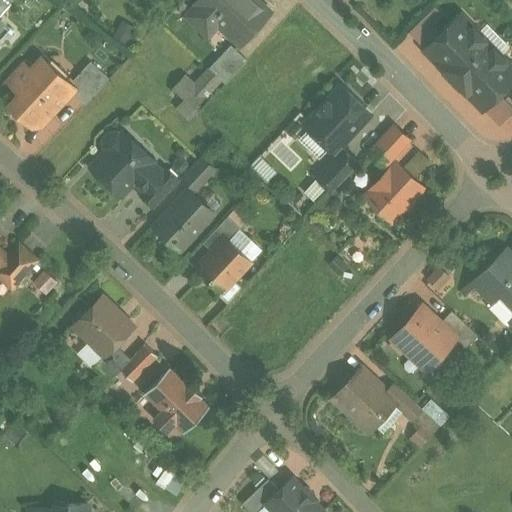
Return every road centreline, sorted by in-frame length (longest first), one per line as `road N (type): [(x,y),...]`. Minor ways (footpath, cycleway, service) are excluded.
road 1 (residential): [(0,155),(271,403)]
road 2 (residential): [(483,162),(271,403)]
road 3 (residential): [(329,0),(483,162)]
road 4 (residential): [(271,403),(370,511)]
road 5 (residential): [(271,403),(197,511)]
